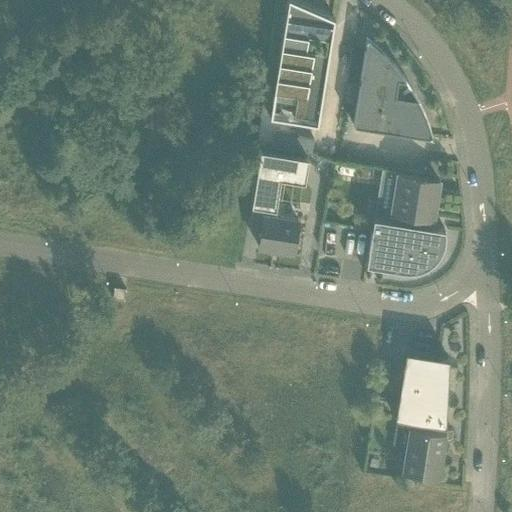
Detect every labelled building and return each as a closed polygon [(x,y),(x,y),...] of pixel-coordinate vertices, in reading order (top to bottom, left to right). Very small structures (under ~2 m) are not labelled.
[(329,38),(330,38),(333,17),(331,16),(294,0),(286,0),(276,69),(269,115),(317,123),(328,51),(327,51),(305,48),(306,40),(307,35),(311,35),(329,38)] [(377,47),(366,38),(359,85),(356,104),(352,124),(432,137),(428,126),(422,110),(415,95),(406,80),(395,66),(386,56),(377,47)] [(348,83),(345,102),(356,104),(359,85),(348,83)] [(307,157),(259,149),(250,204),(274,208),(279,177),(303,181),(307,157)] [(396,172),(390,212),(432,219),(438,179),(396,172)] [(297,220),(263,214),(258,247),(292,252),(295,237),(297,236),(298,225),(297,223),(297,220)] [(402,269),(406,270),(410,270),(414,269),(418,268),(422,267),(426,265),(429,263),(432,260),(435,258),(438,254),(440,251),(441,247),(443,243),(444,239),(444,235),(444,228),(372,217),(365,264),(402,269)] [(112,298),(123,300),(125,288),(114,287),(112,298)] [(394,417),(444,425),(448,358),(404,351),(394,417)] [(402,472),(437,478),(444,433),(409,427),(402,472)]
